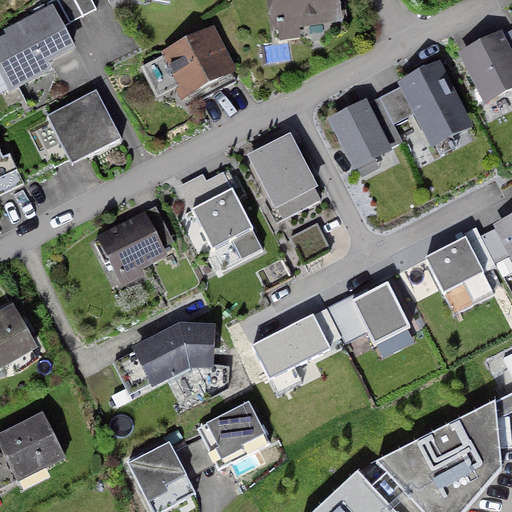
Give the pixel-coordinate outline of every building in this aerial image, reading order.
[(57,0),(70,24),(78,21),(90,14),(97,10),(91,0),(57,0)] [(272,0),(276,28),(336,20),(333,0),(272,0)] [(47,65),(72,53),(51,9),(5,32),(7,37),(0,40),(0,67),(6,64),(18,87),(50,71),(47,65)] [(175,91),(180,102),(237,73),(214,27),(160,54),(163,58),(141,69),(156,100),(175,91)] [(511,31),(504,35),(502,32),(458,54),(484,107),(511,93),(511,31)] [(465,125),(437,71),(402,89),(416,114),(430,143),(465,125)] [(394,126),(416,114),(402,89),(368,105),(391,149),(402,143),(394,126)] [(46,117),(71,167),(122,142),(97,92),(46,117)] [(391,149),(368,105),(335,122),(356,167),(391,149)] [(318,191),(290,135),(246,157),(275,213),(278,211),(283,221),(321,202),(316,192),(318,191)] [(0,192),(22,181),(10,157),(3,159),(0,152),(0,192)] [(203,176),(179,188),(222,272),(263,252),(224,173),(206,182),(203,176)] [(120,276),(161,255),(158,251),(173,243),(157,212),(95,244),(105,264),(112,260),(120,276)] [(511,263),(511,216),(493,227),(495,230),(511,263)] [(301,264),(330,249),(318,225),(288,239),(301,264)] [(466,240),(483,274),(497,267),(503,280),(511,275),(511,263),(495,230),(480,238),(476,229),(463,235),(466,240)] [(454,316),(494,296),(483,274),(466,240),(462,242),(425,260),(454,316)] [(290,277),(286,267),(269,274),(274,285),(290,277)] [(373,349),(411,330),(388,285),(374,291),(369,294),(367,289),(327,309),(345,346),(367,335),(373,349)] [(12,306),(0,312),(0,371),(37,351),(12,306)] [(271,381),(329,350),(320,334),(312,318),(254,349),(271,381)] [(138,352),(153,384),(188,365),(210,367),(210,331),(180,329),(138,352)] [(466,511),(502,472),(498,422),(511,414),(511,395),(376,466),(385,476),(371,489),(358,475),(317,511),(466,511)] [(215,467),(218,472),(270,446),(249,404),(197,430),(201,439),(215,467)] [(0,451),(2,454),(0,455),(0,489),(16,482),(17,485),(66,461),(42,414),(0,435),(0,451)] [(174,453),(188,480),(215,467),(201,439),(174,453)] [(150,511),(166,511),(196,497),(188,480),(174,453),(170,445),(128,466),(150,511)]
